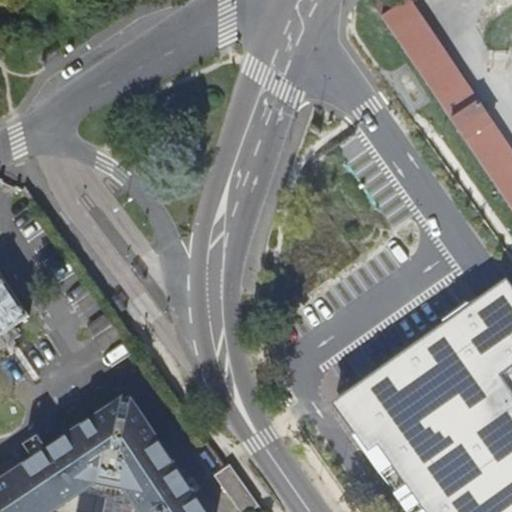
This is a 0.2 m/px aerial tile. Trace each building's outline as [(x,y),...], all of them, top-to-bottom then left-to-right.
[(370,0),(382,16),(405,0),(370,0)] [(493,122),(410,0),(405,0),(382,16),(511,208),(511,159),(488,125),(493,122)] [(511,150),(493,122),(488,125),(511,159),(511,150)] [(26,318),(0,276),(0,334),(11,327),(26,318)] [(511,511),(511,287),(505,277),(334,398),(423,511),(511,511)] [(0,346),(16,336),(11,327),(0,334),(0,346)] [(211,511),(133,392),(0,479),(0,499),(8,511),(211,511)] [(254,498),(233,462),(224,467),(218,470),(238,506),(249,500),(254,498)]
